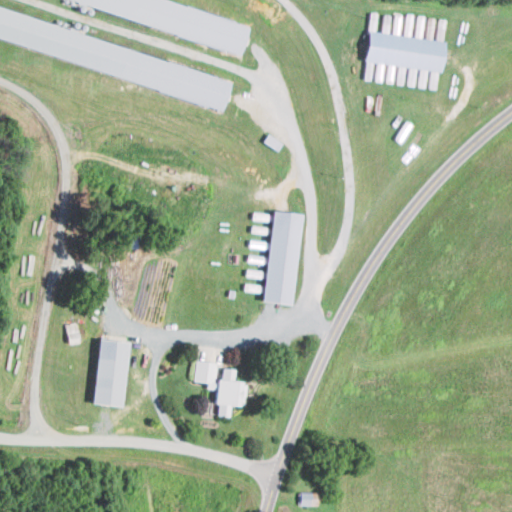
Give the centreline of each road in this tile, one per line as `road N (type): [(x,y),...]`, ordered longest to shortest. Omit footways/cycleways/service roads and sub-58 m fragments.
road 1 (tertiary): [(268,511),(317,372),(381,253),(434,182),(511,115)]
road 2 (residential): [(277,469),(163,445),(0,433)]
